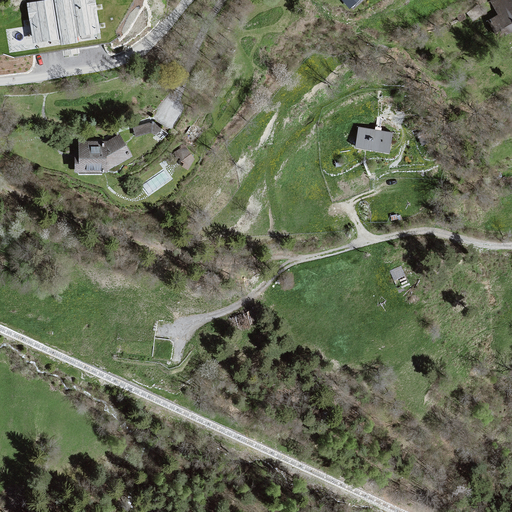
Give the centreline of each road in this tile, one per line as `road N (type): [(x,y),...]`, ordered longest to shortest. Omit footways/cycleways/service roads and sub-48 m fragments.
road 1 (track): [(300,259),(425,228),(511,242)]
road 2 (track): [(300,259),(244,300),(183,326)]
